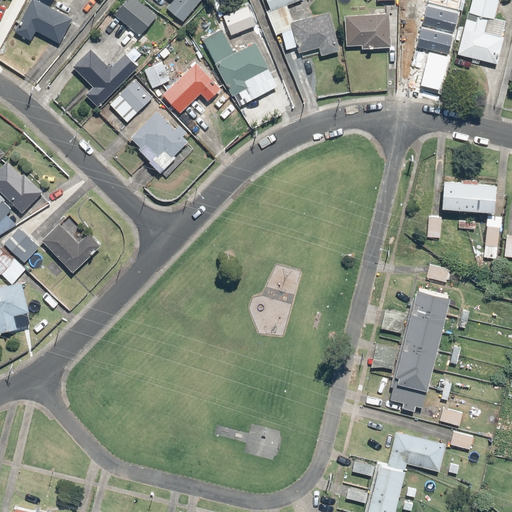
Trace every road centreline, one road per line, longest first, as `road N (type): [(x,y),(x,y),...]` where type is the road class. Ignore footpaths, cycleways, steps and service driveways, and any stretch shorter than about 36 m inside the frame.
road 1 (residential): [(37,376),(83,438),(123,471),(265,502),(286,497),(320,466),(404,116)]
road 2 (residential): [(404,116),(365,114),(281,140),(245,163),(171,240)]
road 3 (residential): [(0,87),(171,240)]
road 4 (residential): [(171,240),(37,376)]
